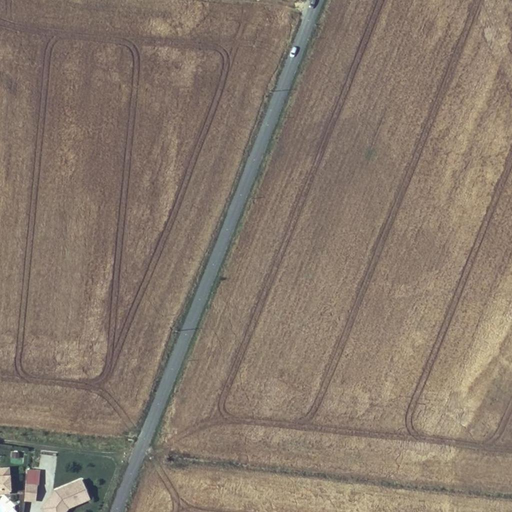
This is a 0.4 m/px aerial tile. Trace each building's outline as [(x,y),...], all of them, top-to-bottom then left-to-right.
[(0,468),(0,490),(9,491),(8,468),(0,468)] [(39,485),(40,471),(27,470),(26,484),(39,485)] [(75,501),(88,495),(81,480),(54,491),(44,504),(50,509),(48,511),(64,511),(68,508),(77,504),(75,501)] [(35,501),(37,485),(26,484),(24,500),(35,501)] [(77,504),(89,498),(88,495),(75,501),(77,504)] [(0,498),(0,511),(13,511),(14,511),(7,496),(0,498)]
